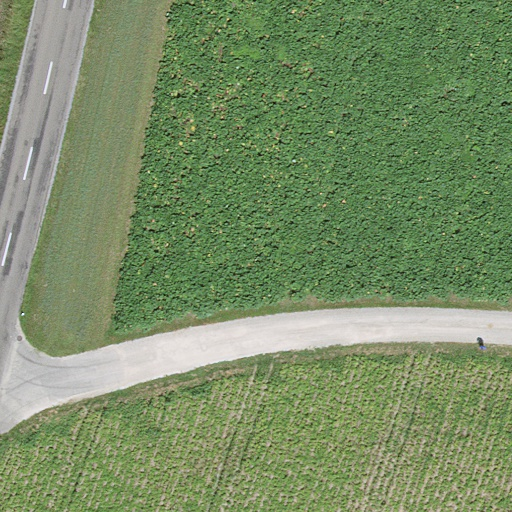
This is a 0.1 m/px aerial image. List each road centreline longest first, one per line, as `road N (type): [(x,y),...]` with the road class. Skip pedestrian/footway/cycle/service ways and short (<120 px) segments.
road 1 (track): [(0,384),(120,371),(310,329),(511,327)]
road 2 (tertiary): [(61,0),(0,244)]
